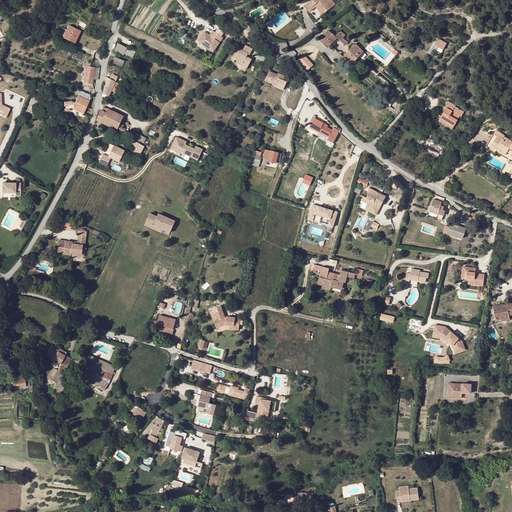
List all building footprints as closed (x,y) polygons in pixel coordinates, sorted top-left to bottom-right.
[(311,0),(306,4),(310,9),(316,4),(324,14),(331,8),(324,0),(322,0),(321,0),(311,0)] [(64,37),(70,40),(70,41),(75,43),(80,31),(70,26),(67,31),(65,36),(64,37)] [(213,51),(220,42),(215,39),(216,38),(220,41),(223,38),(213,30),(210,35),(205,32),(198,41),(213,51)] [(328,48),(332,43),(328,40),(333,35),(328,30),(319,40),(328,48)] [(337,33),(334,36),(336,38),(345,46),(348,43),(337,33)] [(438,40),(435,46),(443,51),(446,45),(438,40)] [(114,51),(123,55),(124,53),(134,58),(136,53),(118,44),(114,51)] [(355,44),(349,50),(348,52),(344,56),(352,64),(363,52),(355,44)] [(251,60),(246,57),(248,55),(249,55),(252,50),(245,46),(242,51),(237,48),(232,58),(237,61),(236,63),(247,69),(251,60)] [(304,54),(298,59),(308,70),(314,64),(304,54)] [(114,63),(122,67),(124,62),(115,58),(113,63),(114,63)] [(85,65),(85,66),(86,67),(83,83),(84,83),(84,85),(87,85),(94,89),(92,84),(93,78),(98,79),(100,69),(90,67),(90,65),(89,62),(86,62),(85,65)] [(269,71),(265,81),(273,84),(274,83),(284,87),(287,82),(283,80),(285,76),(278,73),(277,75),(269,71)] [(118,89),(121,85),(115,82),(109,79),(107,78),(103,94),(109,96),(114,87),(118,89)] [(84,114),(91,96),(80,91),(79,95),(75,103),(72,102),(65,102),(65,109),(73,109),(84,114)] [(0,113),(6,117),(9,111),(1,107),(0,95),(0,113)] [(446,108),(440,118),(454,126),(460,116),(452,111),(455,106),(449,103),(448,104),(446,108)] [(452,111),(460,116),(461,117),(464,112),(456,107),(455,106),(452,111)] [(120,124),(124,116),(108,109),(104,107),(102,111),(102,110),(97,121),(124,133),(126,129),(123,128),(124,125),(120,124)] [(314,119),(315,117),(313,116),(310,121),(313,122),(311,125),(309,128),(319,133),(320,131),(323,133),(327,127),(323,125),(324,124),(314,119)] [(440,118),(439,121),(452,129),(454,126),(440,118)] [(333,143),(340,131),(334,128),(327,140),(333,143)] [(489,149),(511,162),(511,141),(504,137),(505,136),(502,134),(496,130),(493,134),(492,136),(486,147),(489,149)] [(146,139),(132,131),(130,136),(143,143),(146,139)] [(184,141),(177,138),(171,149),(179,154),(180,152),(197,162),(203,151),(196,148),(194,150),(186,145),(183,144),(184,141)] [(142,152),(144,147),(137,143),(136,143),(133,142),(132,145),(135,147),(133,150),(140,154),(141,151),(142,152)] [(119,162),(125,151),(111,144),(107,151),(111,153),(109,157),(104,154),(100,162),(107,166),(111,158),(119,162)] [(280,161),(282,154),(265,150),(263,158),(267,159),(267,161),(276,163),(276,161),(280,161)] [(256,151),(252,162),(259,165),(261,158),(260,157),(262,153),(256,151)] [(313,176),(305,172),(302,181),(310,184),(313,176)] [(20,198),(20,185),(2,184),(1,194),(14,194),(14,198),(20,198)] [(369,188),(367,192),(369,193),(367,198),(364,197),(362,201),(368,204),(372,206),(371,210),(377,213),(386,196),(369,188)] [(443,210),(446,200),(443,199),(433,196),(432,198),(433,198),(433,200),(429,211),(430,212),(437,214),(437,217),(436,219),(442,220),(445,211),(443,210)] [(333,227),(337,212),(313,204),(308,219),(333,227)] [(372,206),(368,204),(366,210),(376,215),(377,213),(371,210),(372,206)] [(170,232),(175,221),(158,213),(157,216),(150,213),(145,225),(152,228),(153,225),(170,232)] [(62,218),(59,226),(71,230),(73,222),(62,218)] [(451,224),(448,232),(448,234),(457,237),(462,239),(466,229),(451,224)] [(84,246),(86,235),(78,234),(77,242),(72,241),(72,242),(72,244),(83,245),(84,246)] [(83,245),(72,244),(72,242),(58,240),(57,246),(59,246),(59,253),(71,254),(71,252),(81,254),(83,245)] [(469,279),(468,284),(483,286),(485,275),(479,274),(479,276),(475,275),(475,274),(476,268),(463,267),(462,278),(469,279)] [(425,283),(427,273),(420,272),(420,270),(411,269),(410,274),(406,273),(405,281),(409,282),(410,280),(410,278),(418,279),(418,281),(425,283)] [(330,276),(328,276),(328,273),(321,271),(321,272),(318,282),(323,283),(322,285),(331,287),(337,289),(338,286),(343,287),(343,283),(345,283),(347,277),(347,276),(340,275),(340,277),(338,277),(338,275),(334,274),(334,275),(330,275),(330,276)] [(511,304),(503,306),(503,304),(493,306),(495,320),(501,320),(500,317),(509,316),(511,314),(511,304)] [(223,311),(221,305),(213,308),(215,314),(223,311)] [(239,326),(240,318),(225,316),(223,311),(215,314),(217,320),(214,321),(216,328),(225,324),(229,325),(239,326)] [(394,322),(395,316),(382,313),(380,320),(394,322)] [(172,334),(176,320),(159,316),(156,327),(161,329),(160,331),(172,334)] [(446,327),(435,325),(434,330),(444,332),(441,335),(448,341),(452,345),(455,353),(465,350),(462,341),(460,342),(459,339),(446,327)] [(444,332),(434,330),(433,336),(440,337),(446,343),(448,341),(441,335),(444,332)] [(19,343),(16,346),(24,352),(27,349),(19,343)] [(43,348),(35,344),(33,348),(34,348),(34,350),(32,349),(31,352),(38,355),(40,352),(41,352),(43,348)] [(68,374),(71,370),(67,368),(69,364),(72,360),(65,356),(58,352),(58,351),(51,347),(46,356),(61,364),(58,370),(54,369),(48,379),(56,383),(63,371),(68,374)] [(107,363),(89,355),(83,368),(110,380),(116,367),(112,366),(111,367),(106,364),(107,363)] [(21,372),(16,361),(9,364),(12,371),(14,374),(14,375),(21,372)] [(109,384),(110,380),(83,368),(82,369),(96,375),(109,384)] [(78,374),(79,370),(77,369),(75,372),(77,373),(76,376),(77,377),(78,376),(82,378),(86,382),(88,379),(105,390),(109,384),(96,375),(82,369),(79,374),(78,374)] [(67,376),(68,374),(63,371),(56,383),(55,384),(59,386),(65,375),(67,376)] [(70,377),(67,376),(65,375),(59,386),(55,384),(54,387),(53,387),(52,388),(57,390),(55,393),(60,396),(70,377)] [(75,380),(70,377),(60,396),(63,398),(64,398),(72,382),(75,380)] [(12,381),(13,389),(26,387),(24,379),(12,381)] [(78,382),(75,380),(72,382),(64,398),(68,400),(78,382)] [(70,401),(79,383),(78,382),(68,400),(70,401)] [(462,384),(448,383),(448,390),(452,390),(452,395),(462,396),(462,392),(462,391),(465,391),(465,393),(470,393),(471,384),(462,383),(462,384)] [(224,392),(226,386),(220,384),(218,391),(224,392)] [(229,394),(228,396),(246,401),(250,391),(245,389),(244,393),(239,391),(235,390),(236,388),(231,386),(231,387),(229,394)] [(462,398),(462,396),(452,395),(452,390),(448,390),(447,397),(462,398)] [(200,396),(198,407),(206,409),(206,407),(208,408),(207,409),(206,413),(213,415),(216,416),(218,411),(215,410),(216,405),(209,403),(210,399),(200,396)] [(309,405),(310,399),(286,396),(285,401),(309,405)] [(246,411),(244,420),(256,422),(256,421),(257,418),(267,420),(269,411),(274,412),(276,402),(268,401),(268,399),(257,397),(256,402),(260,403),(258,413),(246,411)] [(142,420),(147,413),(138,407),(134,414),(139,417),(138,417),(142,420)] [(150,435),(148,439),(156,443),(158,439),(156,438),(161,428),(164,421),(159,418),(155,425),(153,424),(151,429),(153,431),(151,435),(150,435)] [(268,430),(267,438),(274,439),(275,437),(271,436),(272,431),(268,430)] [(176,431),(175,433),(170,432),(166,446),(171,448),(170,449),(174,450),(181,452),(183,446),(180,445),(181,443),(182,438),(185,439),(186,434),(176,431)] [(215,445),(216,437),(210,435),(208,435),(206,440),(206,442),(215,445)] [(196,463),(200,453),(185,448),(184,453),(182,458),(196,463)] [(146,456),(143,463),(150,466),(153,459),(146,456)] [(99,461),(93,469),(96,471),(102,463),(99,461)] [(142,463),(140,466),(149,471),(151,468),(142,463)] [(400,488),(400,492),(396,492),(398,503),(403,502),(402,499),(411,498),(411,501),(420,500),(419,489),(410,490),(409,487),(400,488)]
